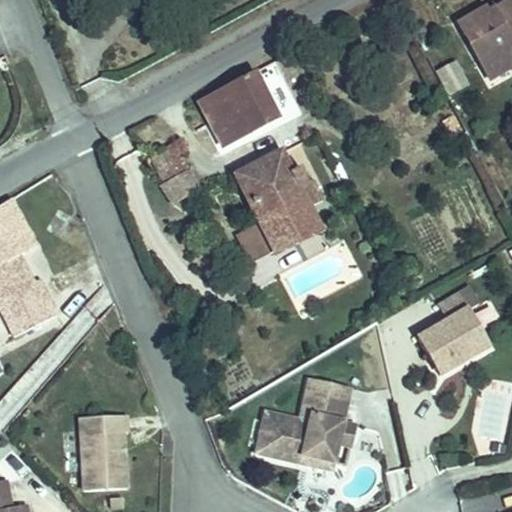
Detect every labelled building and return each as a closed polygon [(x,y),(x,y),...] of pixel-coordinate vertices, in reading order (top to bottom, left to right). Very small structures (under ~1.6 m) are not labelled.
[(511,0),(459,0),(483,45),(511,30),(511,0)] [(511,52),(511,30),(483,45),(492,63),(511,52)] [(443,65),(451,85),(463,80),(455,60),(443,65)] [(197,139),(185,143),(193,160),(261,128),(238,77),(181,103),(197,139)] [(121,143),(99,151),(103,162),(125,154),(121,143)] [(163,195),(186,184),(168,148),(142,158),(163,195)] [(318,219),(312,205),(321,201),(315,188),(306,192),(293,165),(281,170),(274,155),(223,179),(250,238),(228,249),(241,276),(263,266),(313,242),(305,225),(318,219)] [(29,284),(16,256),(0,263),(0,317),(10,338),(53,316),(44,301),(39,303),(29,284)] [(44,301),(35,281),(29,284),(39,303),(44,301)] [(469,287),(437,304),(446,322),(417,338),(436,377),(485,350),(464,311),(477,302),(469,287)] [(344,386),(303,376),(294,418),(260,409),(251,449),(291,459),(293,450),(327,458),(335,422),(344,386)] [(118,418),(74,420),(76,491),(116,490),(114,435),(118,435),(118,418)] [(343,462),(351,426),(335,422),(327,458),(330,459),(343,462)] [(324,468),(327,458),(293,450),(291,459),(324,468)] [(460,511),(488,511),(511,508),(511,495),(511,491),(458,500),(460,511)]
